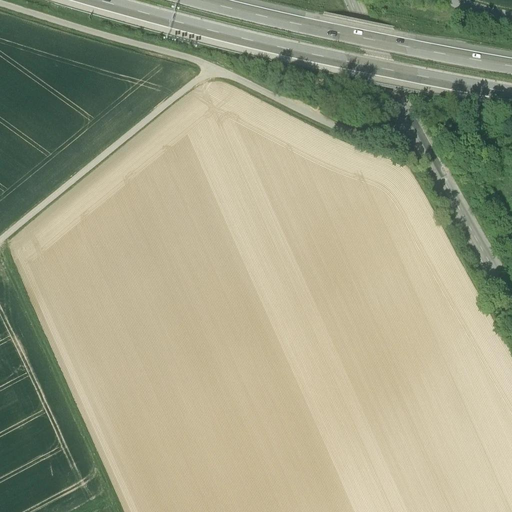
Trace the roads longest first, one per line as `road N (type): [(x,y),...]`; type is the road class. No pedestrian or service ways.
road 1 (motorway): [(96,0),(511,93)]
road 2 (motorway): [(511,68),(199,0)]
road 3 (track): [(119,511),(0,244)]
road 4 (unclassified): [(0,241),(212,67)]
road 5 (unclassified): [(0,3),(212,67)]
road 6 (unclassified): [(212,67),(345,130),(394,136),(415,129)]
road 7 (tertiary): [(415,129),(511,301)]
road 8 (tertiary): [(352,0),(415,129)]
